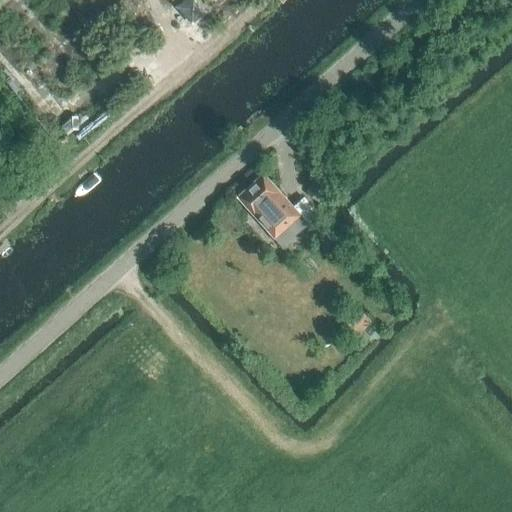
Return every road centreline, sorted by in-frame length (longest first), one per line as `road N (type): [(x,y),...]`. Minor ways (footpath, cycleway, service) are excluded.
road 1 (unclassified): [(0,376),(418,0)]
road 2 (unclassified): [(0,242),(268,0)]
